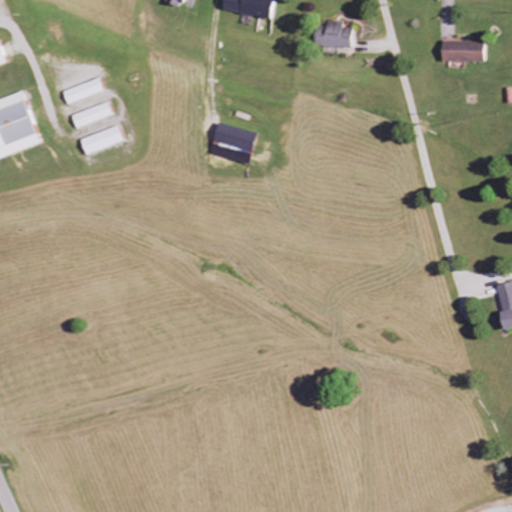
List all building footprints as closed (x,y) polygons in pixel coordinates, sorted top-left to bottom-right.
[(284,2),(268,0),(230,0),(229,12),(281,19),(284,2)] [(363,49),(364,30),(352,30),(352,23),(338,23),(337,48),(363,49)] [(0,44),(0,70),(18,63),(10,41),(0,44)] [(445,42),(445,62),(491,63),(492,43),(445,42)] [(112,94),(109,81),(70,90),(73,104),(112,94)] [(0,103),(0,144),(5,161),(51,145),(34,92),(0,103)] [(79,117),(84,130),(121,116),(116,102),(79,117)] [(218,155),(259,167),(268,136),(227,124),(218,155)] [(133,142),(127,127),(87,141),(93,157),(133,142)] [(511,283),(497,286),(501,313),(498,313),(501,331),(511,328),(511,283)]
